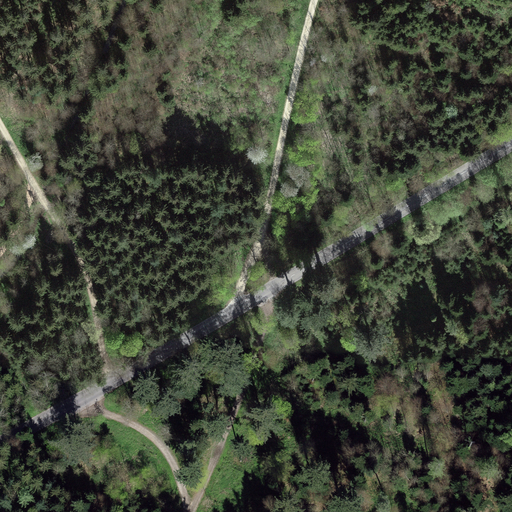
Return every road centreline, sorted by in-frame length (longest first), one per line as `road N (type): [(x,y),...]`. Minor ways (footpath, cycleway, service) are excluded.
road 1 (tertiary): [(511,145),(0,447)]
road 2 (track): [(236,308),(260,240),(314,0)]
road 3 (track): [(189,511),(274,288),(260,240)]
road 4 (track): [(31,180),(86,279),(109,383)]
road 5 (track): [(75,402),(154,440),(173,465),(187,511)]
